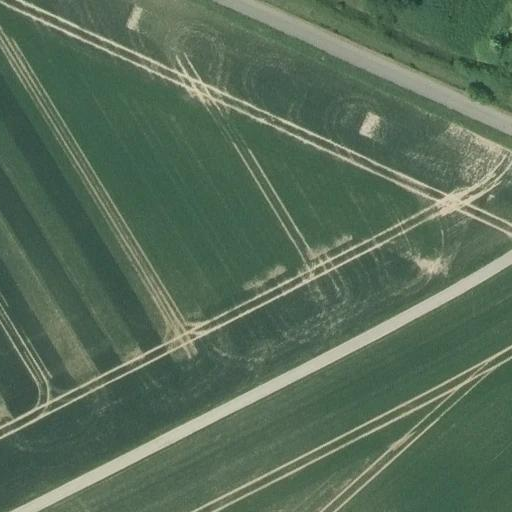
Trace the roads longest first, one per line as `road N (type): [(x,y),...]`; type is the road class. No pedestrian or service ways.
road 1 (track): [(26,511),(448,296),(511,254)]
road 2 (track): [(226,0),(511,131)]
